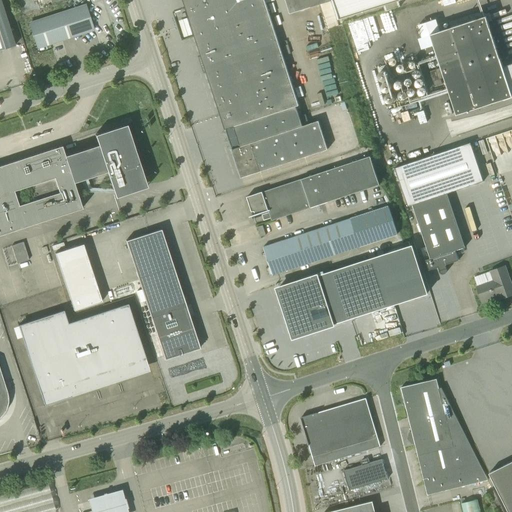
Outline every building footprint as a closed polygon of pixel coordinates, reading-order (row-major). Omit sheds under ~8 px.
[(0,0),(0,50),(15,45),(0,0)] [(183,0),(186,8),(195,36),(220,113),(221,116),(225,129),(227,129),(233,148),(303,126),(300,116),(297,106),(299,105),(264,0),(183,0)] [(285,0),(290,14),(333,0),(332,0),(285,0)] [(332,0),(333,0),(339,19),(383,5),(385,11),(401,7),(399,0),(400,0),(332,0)] [(30,23),(38,47),(93,29),(86,5),(30,23)] [(431,34),(457,115),(511,96),(511,94),(503,67),(486,16),(431,34)] [(383,74),(388,102),(398,101),(396,86),(394,86),(392,77),(388,77),(386,64),(380,65),(381,74),(383,74)] [(511,64),(503,67),(511,94),(511,64)] [(303,126),(309,124),(306,114),(300,116),(303,126)] [(309,124),(303,126),(233,148),(231,149),(232,150),(241,176),(241,177),(241,178),(242,178),(261,171),(327,149),(318,121),(309,124)] [(0,165),(0,234),(83,208),(74,182),(107,171),(116,197),(147,187),(127,124),(95,135),(99,145),(65,156),(62,145),(0,165)] [(471,143),(395,168),(408,206),(413,205),(430,258),(425,260),(429,270),(438,267),(440,272),(440,273),(441,273),(441,274),(442,274),(443,274),(444,274),(445,274),(446,273),(447,272),(447,271),(447,270),(447,269),(446,265),(459,260),(456,250),(465,247),(447,193),(484,181),(471,143)] [(334,168),(344,197),(380,185),(370,156),(334,168)] [(334,168),(304,178),(313,207),(344,197),(334,168)] [(304,178),(277,187),(287,215),(313,207),(304,178)] [(277,187),(247,197),(254,216),(269,210),(272,220),(287,215),(277,187)] [(388,205),(351,218),(360,246),(397,234),(388,205)] [(360,247),(351,218),(263,247),(273,275),(360,247)] [(257,227),(261,237),(266,235),(263,225),(257,227)] [(126,241),(165,360),(200,348),(161,229),(126,241)] [(12,246),(18,264),(29,260),(23,242),(12,246)] [(411,245),(279,288),(295,336),(427,293),(411,245)] [(86,275),(77,248),(56,255),(66,288),(74,311),(101,302),(93,279),(86,275)] [(511,284),(505,266),(490,271),(493,280),(477,287),(483,303),(499,297),(500,299),(511,294),(511,284)] [(113,290),(116,297),(133,291),(131,284),(113,290)] [(141,360),(146,358),(128,303),(67,323),(63,311),(45,317),(19,325),(45,405),(71,396),(69,391),(104,379),(104,380),(105,381),(106,381),(107,381),(108,380),(108,379),(108,378),(143,366),(141,360)] [(7,392),(0,369),(0,417),(1,417),(2,415),(4,414),(5,412),(6,410),(7,408),(7,406),(8,404),(8,402),(8,400),(8,398),(8,396),(8,394),(7,392)] [(439,388),(437,379),(427,381),(401,387),(409,418),(412,432),(409,432),(407,439),(412,444),(415,443),(427,495),(488,480),(487,478),(441,387),(439,388)] [(366,398),(301,418),(315,466),(380,446),(366,398)] [(362,465),(344,470),(350,490),(388,479),(382,459),(370,463),(369,459),(361,461),(362,465)] [(511,511),(511,461),(490,473),(509,511),(511,511)] [(335,493),(335,485),(320,485),(320,493),(335,493)] [(128,511),(122,488),(89,497),(93,511),(128,511)] [(462,503),(463,511),(480,511),(478,499),(462,503)] [(379,511),(375,511),(374,511),(372,501),(326,511),(379,511)]
